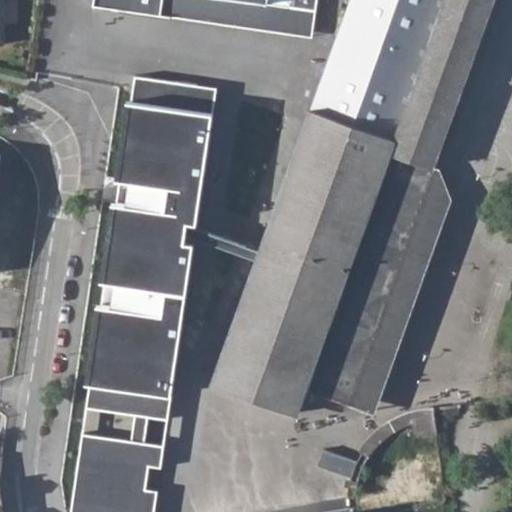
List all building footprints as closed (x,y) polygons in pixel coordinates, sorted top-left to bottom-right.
[(250,0),(97,0),(97,5),(312,36),(315,10),(290,6),(250,0)] [(315,10),(316,0),(290,0),(290,6),(315,10)] [(438,155),(492,0),(350,0),(311,110),(438,155)] [(180,399),(224,87),(132,74),(85,407),(174,420),(177,398),(180,399)] [(438,155),(311,110),(213,383),(297,412),(306,390),(348,404),(433,169),(438,155)] [(445,200),(433,169),(348,404),(368,411),(445,200)] [(346,488),(353,490),(355,481),(362,465),(372,451),(390,435),(410,427),(412,440),(434,437),(430,410),(407,414),(407,419),(397,422),(376,436),(358,456),(346,488)] [(169,445),(84,434),(73,511),(158,511),(161,492),(149,491),(152,468),(166,470),(169,445)]
